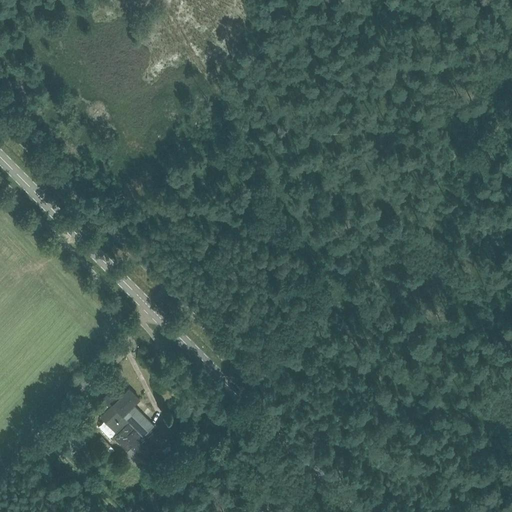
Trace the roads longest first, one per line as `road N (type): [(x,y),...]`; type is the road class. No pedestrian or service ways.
road 1 (primary): [(353,511),(0,160)]
road 2 (track): [(266,511),(202,446),(140,511)]
road 3 (track): [(115,511),(38,435),(18,441),(0,461)]
